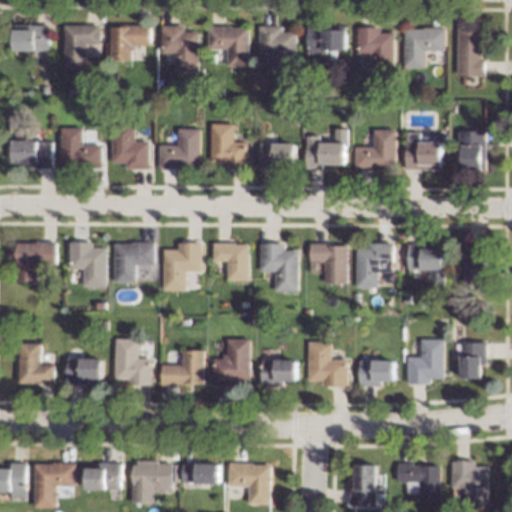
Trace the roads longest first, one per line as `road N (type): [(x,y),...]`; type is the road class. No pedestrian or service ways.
road 1 (residential): [(0,423),(313,425),(511,414)]
road 2 (residential): [(511,206),(0,206)]
